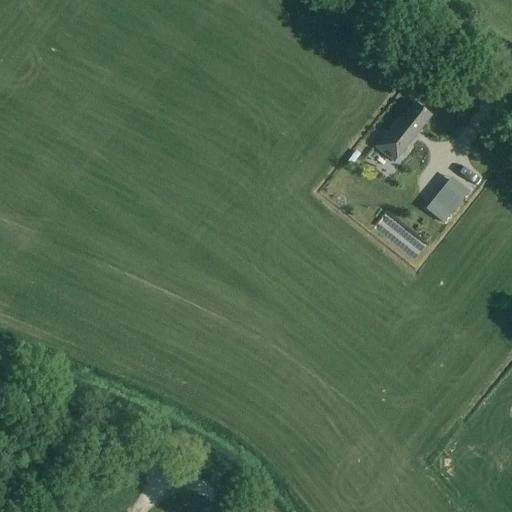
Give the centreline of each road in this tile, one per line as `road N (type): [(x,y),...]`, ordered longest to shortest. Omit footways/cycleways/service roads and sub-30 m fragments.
road 1 (track): [(0,391),(139,454),(229,511)]
road 2 (unclassified): [(511,117),(365,0)]
